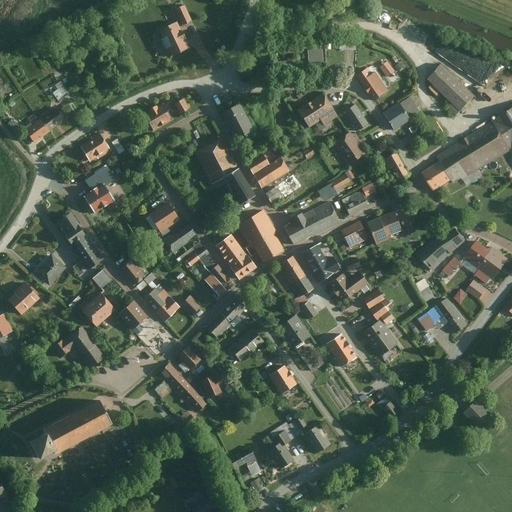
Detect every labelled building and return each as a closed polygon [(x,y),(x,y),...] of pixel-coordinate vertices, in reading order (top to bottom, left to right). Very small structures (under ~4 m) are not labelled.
[(189,22),(182,6),(173,9),(181,26),(189,22)] [(186,48),(174,21),(156,29),(168,56),(186,48)] [(359,52),(360,42),(340,41),(340,51),(359,52)] [(323,50),(308,50),(307,64),(323,65),(323,50)] [(476,95),(440,62),(425,79),(451,103),(448,106),(458,115),(476,95)] [(395,72),(388,63),(381,68),(388,77),(395,72)] [(369,72),(367,69),(357,75),(365,87),(377,78),(372,71),(369,72)] [(373,98),(385,89),(377,78),(365,87),(373,98)] [(66,94),(61,86),(50,93),(55,101),(66,94)] [(322,94),(297,111),(308,127),(318,120),(325,129),(340,119),(322,94)] [(421,114),(410,98),(399,106),(410,121),(421,114)] [(186,107),(182,100),(175,104),(178,111),(186,107)] [(399,106),(398,103),(382,112),(394,132),(410,121),(399,106)] [(174,120),(165,104),(142,117),(151,132),(174,120)] [(239,104),(219,113),(233,141),(253,131),(239,104)] [(368,127),(356,106),(341,116),(349,128),(354,125),(359,132),(368,127)] [(57,111),(55,108),(39,119),(48,132),(67,118),(60,109),(57,111)] [(511,108),(434,157),(437,162),(449,181),(453,188),(508,153),(511,159),(511,108)] [(48,132),(39,119),(24,128),(36,143),(48,132)] [(347,134),(332,145),(347,167),(362,155),(355,143),(359,142),(359,135),(347,134)] [(113,155),(101,135),(80,147),(90,165),(98,160),(100,162),(113,155)] [(253,197),(220,138),(193,152),(210,187),(221,183),(236,206),(253,197)] [(126,152),(119,140),(114,143),(121,155),(126,152)] [(268,165),(261,155),(246,165),(253,175),(268,165)] [(406,175),(395,156),(382,163),(394,183),(406,175)] [(261,186),(287,169),(279,158),(268,165),(253,175),(261,186)] [(437,162),(419,174),(432,192),(449,181),(437,162)] [(283,201),(302,187),(292,172),(263,193),(269,202),(279,195),(283,201)] [(334,191),(348,182),(344,175),(330,184),(334,191)] [(330,184),(316,193),(322,203),(336,194),(334,191),(330,184)] [(374,193),(370,186),(362,190),(366,198),(374,193)] [(360,193),(341,202),(348,217),(367,207),(360,193)] [(167,202),(148,213),(153,224),(172,212),(167,202)] [(338,224),(329,203),(301,215),(300,213),(288,219),(290,224),(283,227),(290,244),(338,224)] [(392,210),(366,222),(375,243),(402,231),(392,210)] [(83,236),(68,212),(58,218),(66,231),(62,233),(69,245),(83,236)] [(264,212),(236,226),(248,250),(254,247),(261,262),(281,252),(273,236),(275,235),(264,212)] [(160,235),(179,221),(174,213),(164,219),(154,226),(160,235)] [(418,251),(431,267),(465,240),(451,223),(418,251)] [(195,235),(188,224),(158,245),(169,261),(189,247),(186,241),(195,235)] [(415,233),(412,224),(400,227),(402,231),(403,237),(415,233)] [(355,225),(337,234),(346,250),(363,241),(355,225)] [(83,236),(69,245),(86,271),(100,261),(83,236)] [(253,269),(229,236),(214,246),(237,280),(253,269)] [(224,295),(236,287),(219,263),(215,265),(198,241),(190,247),(211,276),(224,295)] [(475,242),(463,258),(478,269),(493,249),(488,245),(485,249),(475,242)] [(325,264),(317,246),(302,253),(316,282),(340,270),(335,259),(325,264)] [(508,261),(493,249),(478,269),(494,280),(508,261)] [(64,269),(50,255),(33,271),(43,282),(47,286),(64,269)] [(145,265),(136,255),(120,268),(134,285),(144,276),(139,270),(145,265)] [(456,256),(439,272),(445,278),(461,262),(456,256)] [(310,289),(290,257),(278,264),(291,285),(288,287),(295,299),(310,289)] [(360,267),(356,257),(345,261),(348,271),(360,267)] [(84,275),(77,264),(72,268),(79,278),(84,275)] [(33,271),(28,276),(38,286),(43,282),(33,271)] [(111,281),(101,271),(90,281),(99,291),(111,281)] [(341,276),(325,287),(338,304),(366,284),(357,272),(345,281),(341,276)] [(156,279),(152,275),(145,281),(152,288),(155,286),(152,282),(156,279)] [(224,295),(211,276),(203,283),(217,299),(224,295)] [(474,279),(465,289),(478,299),(486,289),(474,279)] [(41,299),(27,282),(8,297),(22,314),(41,299)] [(177,308),(155,286),(152,288),(143,297),(164,320),(177,308)] [(429,287),(420,291),(426,302),(434,297),(429,287)] [(381,301),(375,292),(361,301),(367,310),(381,301)] [(92,328),(112,312),(98,295),(79,311),(92,328)] [(467,325),(447,297),(438,304),(449,320),(446,322),(454,334),(467,325)] [(199,309),(189,298),(181,306),(191,317),(199,309)] [(252,315),(237,300),(220,317),(229,326),(236,332),(252,315)] [(315,314),(308,300),(298,306),(306,319),(315,314)] [(144,317),(130,301),(116,313),(130,329),(144,317)] [(392,318),(382,304),(371,311),(375,317),(378,315),(384,323),(392,318)] [(306,335),(293,316),(276,328),(288,347),(306,335)] [(229,326),(220,317),(207,331),(216,340),(229,326)] [(393,342),(377,319),(359,332),(375,355),(393,342)] [(104,359),(80,327),(52,348),(60,360),(73,350),(88,371),(104,359)] [(345,340),(338,330),(321,341),(328,351),(345,340)] [(261,345),(251,331),(229,348),(239,361),(261,345)] [(352,350),(345,340),(328,351),(336,361),(352,350)] [(198,359),(186,348),(177,357),(188,368),(198,359)] [(318,355),(307,362),(312,370),(323,363),(318,355)] [(181,377),(169,364),(160,372),(172,385),(181,377)] [(267,372),(276,392),(294,383),(285,364),(267,372)] [(195,411),(204,404),(181,377),(172,385),(195,411)] [(219,393),(212,377),(199,383),(206,399),(219,393)] [(154,388),(161,398),(171,391),(165,381),(154,388)] [(222,388),(226,394),(231,390),(228,385),(222,388)] [(396,412),(385,396),(374,403),(380,411),(384,408),(389,417),(396,412)] [(100,400),(45,429),(48,433),(34,441),(42,456),(55,449),(58,454),(113,424),(100,400)] [(490,416),(477,401),(464,413),(478,427),(490,416)] [(328,446),(316,426),(302,434),(313,454),(328,446)] [(282,445),(289,442),(283,430),(272,436),(278,447),(282,445)] [(272,436),(260,442),(277,471),(292,462),(282,445),(278,447),(272,436)] [(258,464),(250,447),(228,458),(233,469),(244,464),(246,469),(258,464)] [(178,489),(172,479),(164,483),(170,493),(178,489)] [(264,491),(260,480),(254,483),(258,493),(264,491)] [(201,500),(190,509),(191,511),(210,511),(216,508),(201,489),(195,493),(201,500)]
